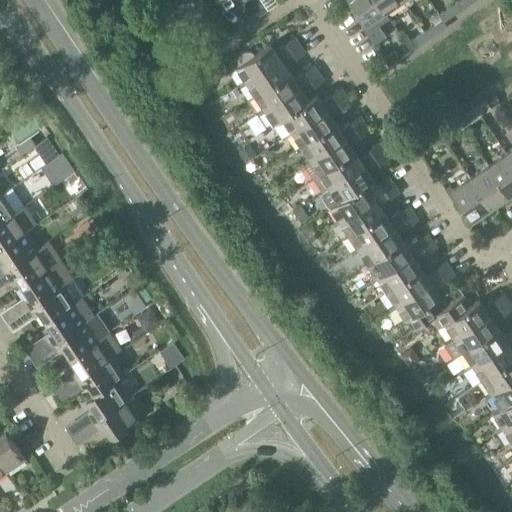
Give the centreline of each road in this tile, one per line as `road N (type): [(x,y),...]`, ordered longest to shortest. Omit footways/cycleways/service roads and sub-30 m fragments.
road 1 (tertiary): [(2,0),(264,387)]
road 2 (tertiary): [(295,364),(36,0)]
road 3 (residential): [(309,0),(482,260),(499,250)]
road 4 (unclassified): [(264,387),(77,511)]
road 5 (unclassified): [(147,511),(281,411)]
road 6 (tertiary): [(411,511),(314,389)]
road 7 (tertiary): [(281,411),(360,511)]
